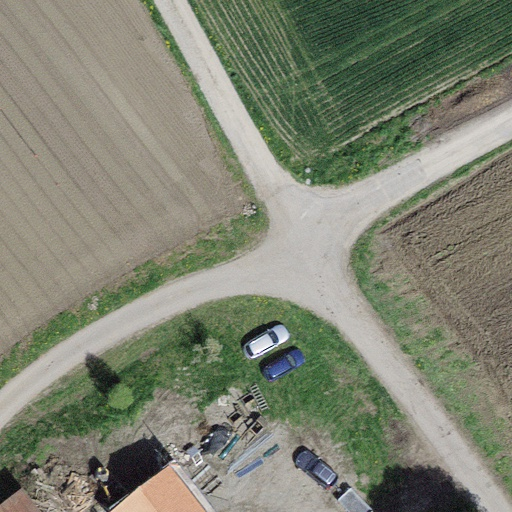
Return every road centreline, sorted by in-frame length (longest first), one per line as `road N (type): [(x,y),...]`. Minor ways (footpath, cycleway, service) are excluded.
road 1 (track): [(0,414),(35,376),(305,237)]
road 2 (track): [(496,511),(305,237)]
road 3 (track): [(305,237),(169,0)]
road 4 (track): [(305,237),(511,126)]
